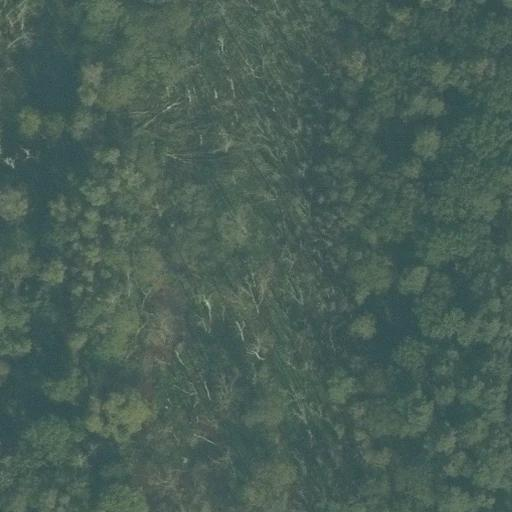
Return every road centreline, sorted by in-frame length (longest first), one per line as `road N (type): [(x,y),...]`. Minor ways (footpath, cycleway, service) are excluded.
road 1 (track): [(375,0),(389,131),(384,222),(397,413),(415,511)]
road 2 (track): [(511,42),(432,24),(384,0)]
